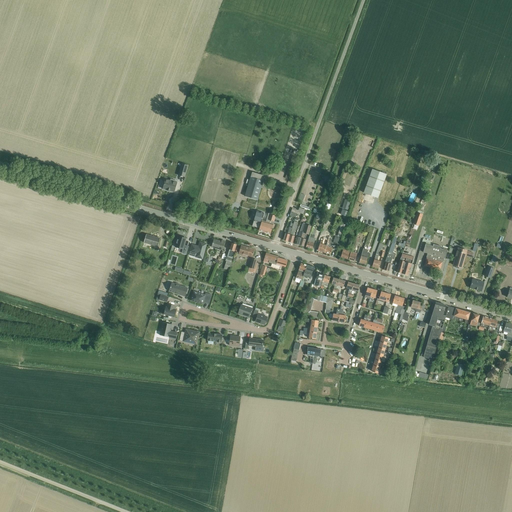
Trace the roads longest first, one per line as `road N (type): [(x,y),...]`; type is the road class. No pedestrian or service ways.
road 1 (secondary): [(274,247),(0,167)]
road 2 (unclassified): [(295,187),(362,0)]
road 3 (secondary): [(511,317),(366,274)]
road 4 (unclassified): [(124,511),(0,462)]
road 5 (residential): [(247,326),(188,306),(185,320),(235,326)]
